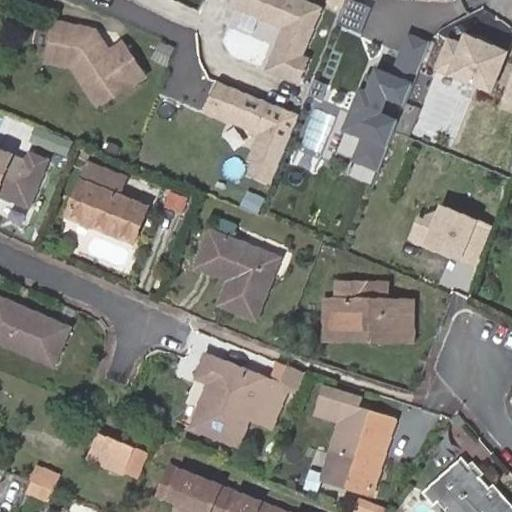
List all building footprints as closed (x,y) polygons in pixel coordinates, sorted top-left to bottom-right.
[(323,9),(302,0),(231,0),(229,5),(284,28),(265,71),(291,82),(323,9)] [(100,48),(103,41),(97,31),(55,21),(48,59),(72,65),(98,103),(144,73),(124,42),(110,51),(109,50),(103,54),(100,48)] [(509,52),(462,32),(457,42),(446,37),(432,71),(491,96),(509,52)] [(429,42),(408,34),(392,76),(367,66),(343,130),(361,137),(351,162),(378,173),(429,42)] [(109,50),(103,41),(100,48),(103,54),(109,50)] [(301,115),(216,79),(202,112),(260,136),(243,175),(270,187),(301,115)] [(28,161),(0,150),(0,190),(30,203),(48,158),(31,153),(28,161)] [(125,178),(89,164),(70,212),(135,238),(148,204),(119,192),(125,178)] [(497,227),(441,205),(417,217),(407,242),(479,271),(497,227)] [(217,215),(211,229),(232,237),(238,223),(217,215)] [(232,272),(230,276),(220,301),(255,314),(279,255),(232,237),(211,229),(198,263),(223,273),(224,269),(232,272)] [(371,332),(371,341),(413,342),(413,298),(368,297),(368,281),(337,280),(338,297),(334,297),(334,331),(371,332)] [(326,340),(371,341),(371,332),(334,331),(334,297),(325,297),(326,340)] [(70,329),(0,301),(0,343),(54,366),(70,329)] [(209,380),(192,425),(238,443),(249,413),(257,416),(274,423),(288,388),(271,381),(269,381),(248,373),(249,370),(207,353),(199,376),(209,380)] [(277,361),(269,381),(271,381),(288,388),(297,392),(306,371),(277,361)] [(373,491),(397,418),(359,406),(362,395),(326,384),(318,409),(342,416),(323,473),(373,491)] [(135,447),(97,433),(87,456),(125,471),(135,447)] [(143,450),(135,447),(125,471),(134,475),(143,450)] [(487,494),(494,488),(475,466),(471,469),(460,458),(425,489),(437,503),(444,498),(456,511),(511,511),(511,502),(501,490),(498,493),(491,499),(487,494)] [(159,491),(179,500),(190,504),(199,508),(210,511),(291,511),(293,509),(286,507),(285,510),(281,508),(169,465),(159,491)] [(51,499),(56,488),(36,480),(31,491),(51,499)] [(498,493),(494,488),(487,494),(491,499),(498,493)] [(186,511),(190,504),(179,500),(175,510),(180,511),(186,511)]
